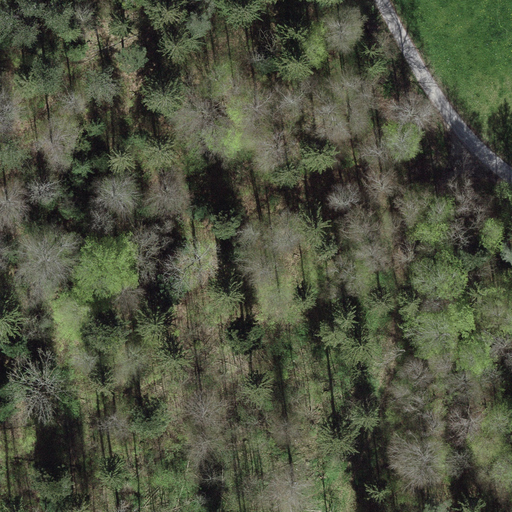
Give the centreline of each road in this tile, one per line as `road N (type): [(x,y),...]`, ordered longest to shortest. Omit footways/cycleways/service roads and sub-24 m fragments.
road 1 (track): [(350,511),(348,470),(386,363),(404,230),(471,141)]
road 2 (unclassified): [(382,0),(447,113),(511,174)]
